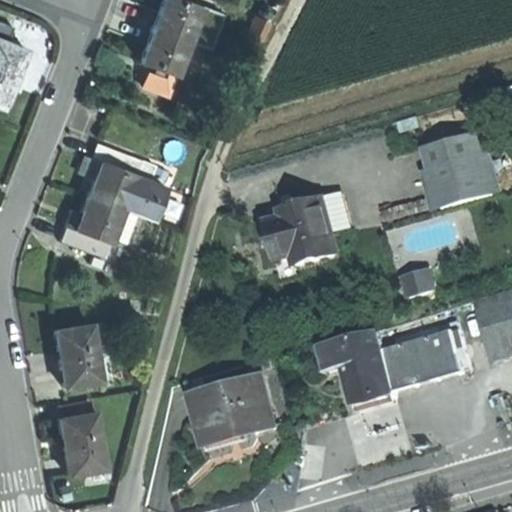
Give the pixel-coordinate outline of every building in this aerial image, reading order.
[(150,28),(185,42),(196,15),(198,9),(174,0),(161,0),(157,10),(150,28)] [(220,17),(198,9),(196,15),(218,24),(220,17)] [(218,24),(196,15),(185,42),(207,50),(218,24)] [(269,23),(253,15),(242,39),(258,46),(269,23)] [(223,25),(218,24),(207,50),(212,52),(223,25)] [(172,76),(185,42),(150,28),(143,47),(137,62),(152,68),(172,76)] [(23,50),(0,41),(0,103),(2,104),(12,80),(23,50)] [(164,96),(172,76),(152,68),(150,75),(145,73),(140,87),(164,96)] [(503,193),(485,131),(432,146),(450,208),(503,193)] [(89,159),(98,162),(132,175),(138,159),(96,142),(89,159)] [(83,176),(89,159),(77,154),(70,171),(83,176)] [(132,175),(147,181),(153,164),(138,159),(132,175)] [(90,183),(84,197),(118,210),(132,175),(98,162),(90,183)] [(134,216),(150,223),(164,187),(147,181),(132,175),(118,210),(134,216)] [(346,192),(325,197),(336,236),(356,230),(346,192)] [(118,210),(84,197),(80,208),(78,215),(72,228),(106,241),(107,239),(118,210)] [(336,236),(325,197),(277,210),(279,219),(261,224),(267,245),(271,262),(290,257),(292,265),(340,252),(336,236)] [(123,245),(134,216),(118,210),(107,239),(123,245)] [(72,228),(78,215),(68,211),(63,225),(72,228)] [(100,257),(106,241),(72,228),(63,225),(57,240),(100,257)] [(442,271),(415,278),(420,296),(447,290),(442,271)] [(511,289),(479,298),(497,363),(511,358),(511,289)] [(100,322),(88,324),(93,356),(105,355),(100,322)] [(93,356),(88,324),(50,330),(54,359),(59,386),(97,380),(93,356)] [(426,330),(428,339),(448,334),(446,325),(426,330)] [(357,405),(399,394),(387,350),(381,327),(327,342),(335,370),(346,367),(357,405)] [(402,337),(404,346),(428,339),(426,330),(402,337)] [(387,350),(399,394),(432,384),(466,375),(454,332),(448,334),(428,339),(404,346),(387,350)] [(266,379),(198,399),(205,425),(212,448),(281,428),(266,379)] [(90,399),(54,405),(55,417),(91,412),(90,399)] [(100,468),(91,412),(55,417),(60,445),(64,473),(100,468)]
